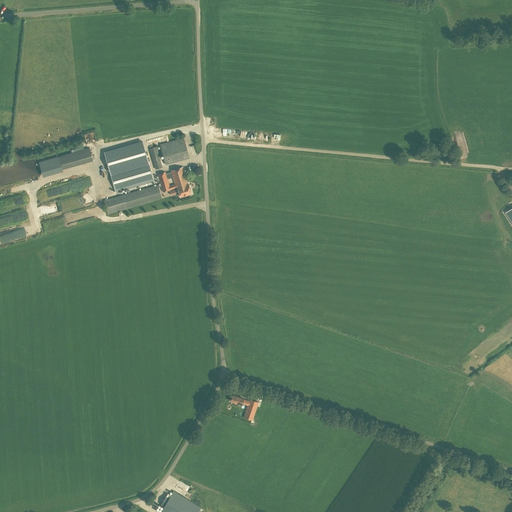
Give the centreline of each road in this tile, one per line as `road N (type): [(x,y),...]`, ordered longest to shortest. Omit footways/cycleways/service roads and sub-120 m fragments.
road 1 (unclassified): [(227,371),(211,279),(196,1)]
road 2 (unclassified): [(511,469),(227,371)]
road 3 (unclassified): [(95,511),(155,488),(227,371)]
road 4 (unclassified): [(0,17),(196,1)]
